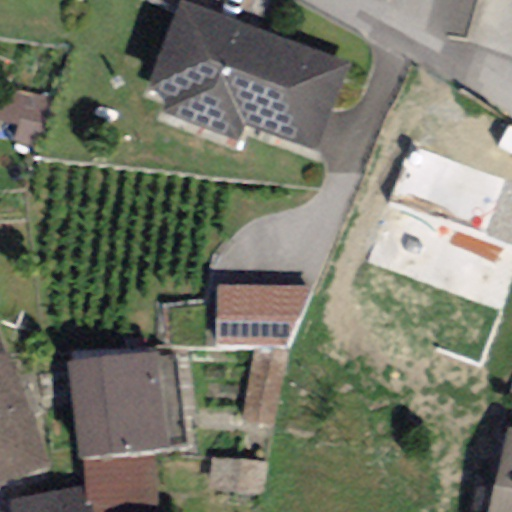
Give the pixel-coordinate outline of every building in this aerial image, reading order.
[(350,68),(178,3),(143,97),(161,103),(157,114),(234,143),(240,126),(318,155),(350,68)] [(214,302),(165,309),(167,350),(254,353),(242,425),(272,432),(285,354),(311,291),(215,292),(214,302)] [(0,330),(0,492),(53,472),(0,330)] [(155,356),(67,368),(80,465),(168,453),(155,356)] [(511,511),(511,435),(503,434),(486,511),(511,511)] [(263,466),(210,463),(208,495),(260,499),(263,466)] [(89,511),(84,490),(7,508),(7,511),(89,511)]
